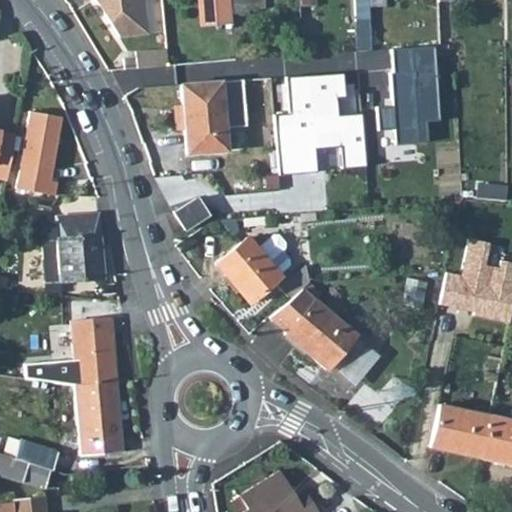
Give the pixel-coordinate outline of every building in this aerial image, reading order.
[(93,0),(118,37),(146,33),(143,0),(93,0)] [(229,0),(211,0),(213,16),(231,15),(229,0)] [(229,0),(231,15),(249,13),(249,11),(264,9),(263,0),(229,0)] [(353,0),(355,21),(368,20),(368,6),(367,0),(353,0)] [(355,21),(356,51),(370,50),(368,20),(355,21)] [(491,61),(491,46),(476,46),(476,61),(491,61)] [(378,47),(378,149),(397,149),(397,159),(425,159),(425,119),(440,119),(440,47),(378,47)] [(122,57),(124,69),(167,66),(165,49),(134,51),(134,56),(122,57)] [(277,112),(279,173),(319,171),(318,148),(341,147),(342,167),(367,166),(364,112),(344,113),(342,71),(287,74),(289,111),(277,112)] [(220,81),(179,85),(185,155),(226,151),(220,81)] [(28,111),(14,189),(52,196),(55,182),(48,181),(60,117),(28,111)] [(0,179),(5,181),(15,135),(0,131),(0,179)] [(172,213),(184,230),(207,216),(196,198),(172,213)] [(40,240),(43,282),(102,278),(97,213),(54,216),(55,221),(56,239),(40,240)] [(55,221),(34,222),(35,241),(40,240),(56,239),(55,221)] [(215,264),(248,302),(279,276),(277,274),(288,264),(289,259),(280,250),(283,247),(283,242),(277,235),(272,235),(256,249),(246,237),(215,264)] [(279,288),(288,299),(300,289),(308,282),(305,265),(279,288)] [(407,277),(401,304),(421,308),(427,282),(407,277)] [(329,366),(355,335),(313,299),(313,300),(300,289),(288,299),(268,317),(286,332),(284,334),(326,369),(329,366)] [(70,321),(75,384),(116,381),(110,318),(70,321)] [(329,366),(353,386),(379,355),(355,335),(329,366)] [(73,384),(80,454),(122,450),(116,381),(75,384),(73,384)] [(477,457),(479,457),(488,415),(438,404),(429,446),(464,454),(466,444),(479,447),(477,457)] [(511,419),(488,415),(479,457),(480,458),(482,451),(497,455),(495,461),(511,464),(511,419)] [(19,440),(9,437),(3,455),(13,458),(19,440)] [(19,440),(13,458),(50,469),(52,470),(58,452),(19,440)] [(466,444),(464,454),(477,457),(479,447),(466,444)] [(482,451),(480,458),(495,461),(497,455),(482,451)] [(0,454),(0,475),(44,487),(50,469),(13,458),(3,455),(0,454)] [(278,470),(239,495),(247,508),(241,511),(317,511),(304,490),(294,496),(278,470)] [(0,502),(0,511),(44,511),(43,498),(0,502)]
